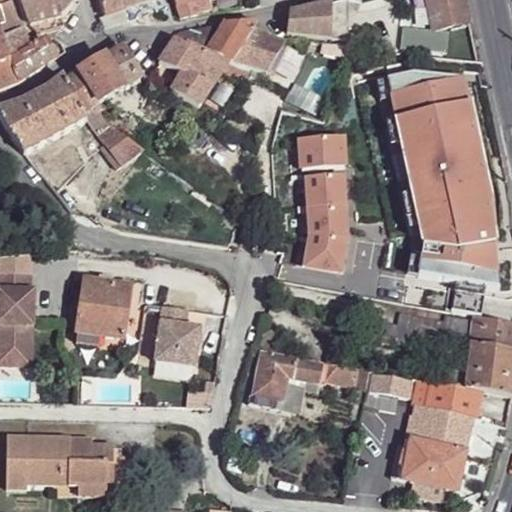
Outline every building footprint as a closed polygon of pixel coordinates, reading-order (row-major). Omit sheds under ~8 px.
[(77,0),(17,0),(18,3),(23,24),(24,26),(36,35),(42,35),(61,31),(60,21),(77,0)] [(126,24),(119,0),(97,0),(104,25),(100,27),(102,32),(126,24)] [(119,0),(126,24),(165,11),(161,0),(119,0)] [(172,0),(179,21),(208,15),(203,0),(172,0)] [(461,0),(426,0),(434,33),(467,26),(461,0)] [(346,1),(331,4),(330,17),(347,14),(346,1)] [(18,3),(0,8),(0,29),(0,30),(1,32),(23,24),(18,3)] [(331,4),(288,15),(285,36),(330,41),(330,17),(331,4)] [(347,17),(347,14),(330,17),(330,41),(347,43),(347,17)] [(227,64),(229,65),(252,30),(239,26),(224,27),(222,30),(178,37),(174,44),(227,64)] [(0,92),(15,87),(17,85),(1,39),(3,38),(1,32),(0,30),(0,29),(0,92)] [(445,34),(434,33),(402,29),(399,49),(444,54),(445,34)] [(252,30),(229,65),(256,73),(264,75),(282,48),(285,44),(252,30)] [(1,39),(17,85),(54,62),(42,42),(30,48),(20,31),(3,38),(1,39)] [(316,44),(299,42),(293,56),(298,59),(307,65),(316,44)] [(227,64),(174,44),(156,67),(180,78),(168,95),(197,111),(221,74),(227,64)] [(264,75),(284,81),(298,59),(293,56),(282,48),(264,75)] [(82,74),(63,85),(79,115),(86,112),(97,106),(138,84),(119,53),(82,74)] [(229,65),(227,64),(221,74),(246,90),(256,73),(229,65)] [(78,68),(59,80),(63,85),(82,74),(78,68)] [(418,74),(393,79),(396,99),(400,121),(405,145),(407,156),(411,180),(414,195),(421,237),(423,248),(421,259),(418,279),(455,286),(485,292),(499,294),(492,205),(491,202),(480,204),(478,192),(489,190),(484,162),(473,164),(471,154),(482,152),(477,124),(465,126),(463,116),(475,114),(472,98),(463,99),(460,79),(418,74)] [(299,75),(285,102),(314,116),(327,90),(299,75)] [(396,99),(393,79),(382,81),(386,101),(396,99)] [(463,99),(472,98),(469,80),(460,79),(463,99)] [(63,85),(59,80),(42,92),(18,105),(0,111),(0,124),(10,144),(23,159),(84,124),(79,115),(63,85)] [(100,122),(106,114),(97,106),(86,112),(100,122)] [(86,112),(79,115),(84,124),(103,148),(119,170),(130,161),(139,155),(141,153),(124,140),(100,122),(86,112)] [(106,114),(100,122),(124,140),(128,135),(120,129),(122,126),(106,114)] [(465,126),(477,124),(475,114),(463,116),(465,126)] [(405,145),(400,121),(390,123),(394,147),(405,145)] [(354,144),(312,141),(310,171),(352,175),(354,144)] [(119,170),(103,148),(99,151),(116,173),(119,170)] [(473,164),(484,162),(482,152),(471,154),(473,164)] [(411,180),(407,156),(396,158),(400,182),(411,180)] [(348,182),(314,180),(312,208),(311,214),(309,240),(309,243),(304,268),(337,275),(343,244),(348,182)] [(480,204),(491,202),(489,190),(478,192),(480,204)] [(421,237),(414,195),(403,197),(411,239),(421,237)] [(228,247),(244,251),(248,238),(246,236),(247,233),(240,230),(238,233),(233,232),(227,246),(228,247)] [(0,257),(0,276),(32,274),(30,255),(0,257)] [(418,279),(421,259),(410,257),(407,277),(418,279)] [(68,272),(66,281),(82,283),(90,284),(91,276),(68,272)] [(97,338),(121,341),(125,312),(133,313),(137,290),(90,284),(82,283),(74,334),(97,338)] [(485,292),(455,286),(450,313),(480,319),(485,292)] [(28,292),(0,290),(0,344),(8,345),(8,357),(30,358),(31,327),(27,327),(28,292)] [(436,339),(469,344),(472,324),(386,308),(383,324),(379,345),(393,348),(393,346),(405,348),(408,338),(435,344),(436,339)] [(160,310),(158,322),(182,326),(184,313),(160,310)] [(469,346),(511,354),(511,326),(473,320),(472,324),(469,344),(469,346)] [(158,322),(150,362),(193,370),(201,330),(182,326),(158,322)] [(277,332),(257,329),(250,352),(260,354),(272,356),(277,332)] [(95,350),(97,338),(74,334),(72,347),(95,350)] [(8,345),(0,344),(0,368),(29,370),(30,358),(8,357),(8,345)] [(476,395),(510,400),(511,390),(511,354),(469,346),(463,392),(476,395)] [(244,408),(277,413),(280,404),(282,404),(287,381),(294,383),(307,385),(318,386),(320,383),(365,392),(367,374),(352,371),(325,365),(260,354),(251,398),(245,399),(244,408)] [(192,383),(193,373),(156,368),(155,378),(192,383)] [(367,374),(365,392),(407,400),(410,382),(367,374)] [(280,404),(277,413),(302,417),(307,385),(294,383),(287,381),(282,404),(280,404)] [(463,392),(415,383),(410,408),(411,408),(424,411),(471,422),(476,395),(463,392)] [(471,422),(424,411),(411,408),(402,449),(396,447),(389,479),(395,481),(393,493),(452,507),(455,495),(461,470),(471,422)] [(498,442),(500,431),(483,426),(480,439),(498,442)] [(89,440),(4,437),(1,490),(22,491),(22,485),(73,487),(73,496),(101,498),(103,464),(109,464),(110,447),(89,446),(89,440)] [(122,503),(123,465),(109,464),(103,464),(101,498),(102,503),(122,503)] [(471,472),(461,470),(455,495),(466,497),(471,472)]
